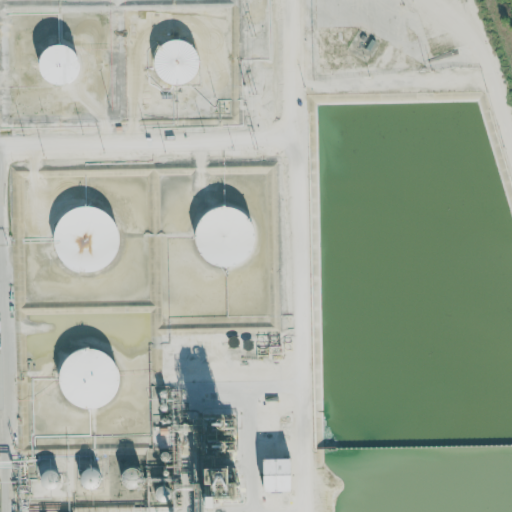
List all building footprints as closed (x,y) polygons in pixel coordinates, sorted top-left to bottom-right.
[(166,52),(177,49),(186,52),(194,61),(196,73),(192,83),(185,89),(174,91),(163,87),(156,79),(154,68),(158,59),(166,52)] [(47,54),(59,52),(68,55),(76,64),(78,76),(74,86),(67,92),(56,94),(45,90),(38,82),(36,71),(40,62),(47,54)] [(209,220),(221,216),(233,217),(246,225),(252,235),(255,246),(253,256),(248,266),(240,272),(229,276),(217,276),(208,272),(199,263),(194,251),(194,240),(198,231),(203,224),(209,220)] [(68,220),(80,217),(92,218),(105,226),(111,235),(114,247),(112,256),(107,266),(99,273),(88,277),(77,276),(68,273),(59,264),(53,251),(54,241),(57,231),(62,225),(68,220)] [(72,364),(84,360),(96,361),(109,369),(115,378),(117,390),(116,399),(110,409),(103,416),(92,420),(80,419),(71,416),(62,407),(57,394),(57,384),(61,374),(66,368),(72,364)] [(269,491),(297,490),(296,457),(268,458),(269,491)] [(144,488),(145,467),(128,467),(127,487),(144,488)] [(84,469),(84,487),(104,488),(104,470),(84,469)] [(62,470),(46,470),(46,486),(62,487),(62,470)]
